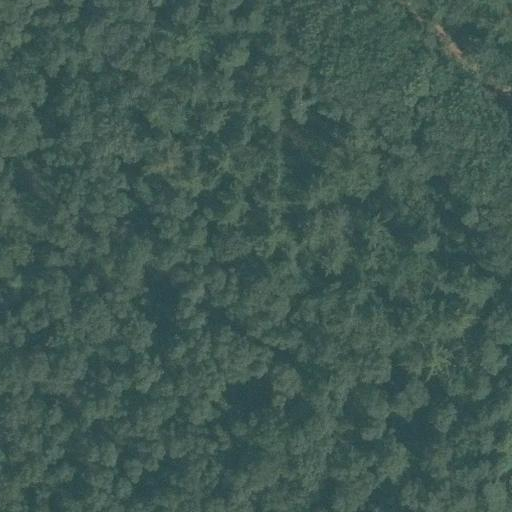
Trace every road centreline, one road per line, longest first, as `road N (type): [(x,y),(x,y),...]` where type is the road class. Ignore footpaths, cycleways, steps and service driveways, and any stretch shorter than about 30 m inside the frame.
road 1 (track): [(328,0),(511,158)]
road 2 (unknown): [(381,0),(511,110)]
